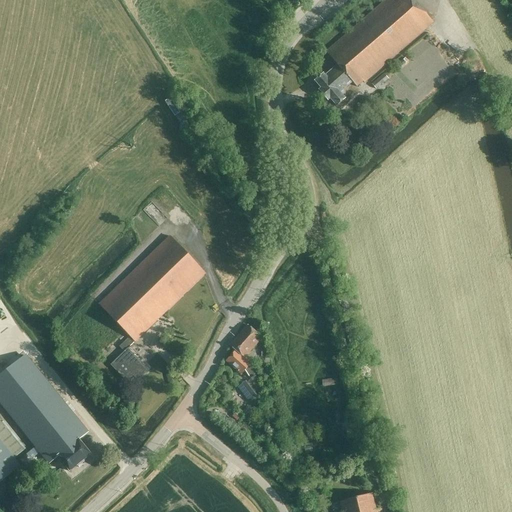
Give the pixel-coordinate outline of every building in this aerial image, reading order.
[(433,23),(413,0),(385,0),(326,52),(338,65),(325,76),(323,74),(315,81),(321,89),(319,90),(328,101),(330,99),(336,106),(345,99),(341,94),(344,92),(343,91),(353,82),(357,86),(363,82),(365,83),(433,23)] [(511,35),(492,0),(487,0),(469,10),(493,52),(511,41),(511,35)] [(384,74),(372,84),(376,89),(389,79),(384,74)] [(175,116),(180,113),(170,98),(165,101),(175,116)] [(111,365),(114,368),(132,387),(148,370),(128,349),(206,274),(170,236),(99,305),(130,337),(120,347),(124,352),(111,365)] [(244,358),(246,356),(262,338),(248,325),(230,345),(236,350),(244,358)] [(253,362),(246,356),(244,358),(236,350),(227,361),(241,374),(245,370),(251,379),(256,373),(250,364),(253,362)] [(26,356),(0,377),(0,402),(1,402),(6,410),(3,412),(7,417),(10,414),(36,447),(41,452),(44,456),(46,455),(51,462),(58,456),(70,471),(91,454),(83,445),(88,441),(88,440),(84,435),(70,417),(73,415),(26,356)] [(338,378),(328,379),(329,386),(338,385),(338,378)] [(246,381),(237,387),(249,403),(257,396),(258,396),(256,395),(246,381)] [(237,411),(232,416),(237,421),(241,416),(237,411)] [(0,415),(0,485),(25,467),(4,439),(7,436),(5,434),(11,429),(0,415)] [(382,511),(381,508),(376,510),(372,494),(340,502),(342,511),(382,511)]
